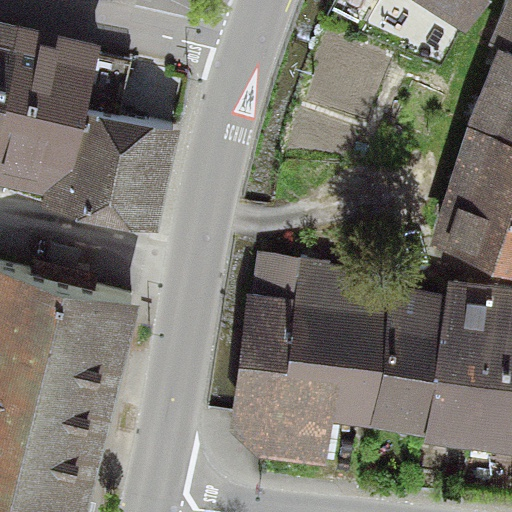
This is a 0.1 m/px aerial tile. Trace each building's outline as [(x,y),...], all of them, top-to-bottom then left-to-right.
[(501,0),(418,0),(477,37),(501,0)] [(0,175),(66,189),(86,89),(96,45),(0,25),(0,175)] [(511,35),(444,235),(511,255),(511,35)] [(66,189),(64,197),(157,216),(180,109),(86,89),(66,189)] [(0,505),(28,511),(75,511),(134,279),(0,246),(0,505)] [(350,266),(261,254),(237,425),(263,448),(321,456),(327,412),(435,427),(433,439),(511,449),(511,294),(453,286),(451,300),(347,286),(350,266)]
